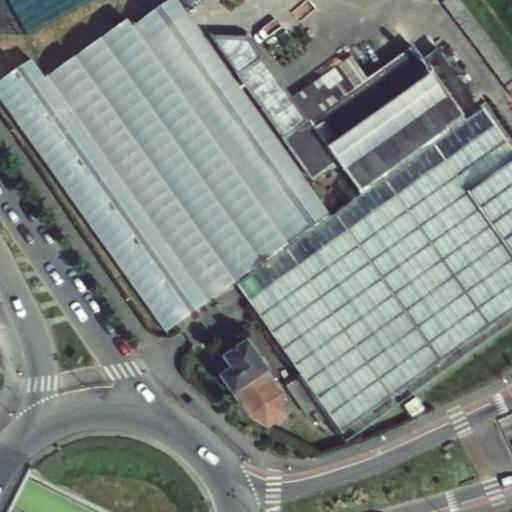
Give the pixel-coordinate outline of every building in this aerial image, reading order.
[(27,57),(0,76),(0,100),(96,235),(163,329),(326,211),(173,0),(163,0),(127,27),(118,15),(67,53),(60,43),(32,64),(27,57)] [(91,0),(11,0),(29,33),(91,0)] [(511,71),(458,0),(427,0),(441,2),(505,88),(511,82),(511,71)] [(427,36),(365,80),(307,121),(290,97),(248,38),(211,38),(312,181),(337,164),(358,193),(233,281),(341,435),(511,312),(511,165),(476,115),(458,128),(455,123),(462,118),(470,97),(427,36)] [(348,56),(290,97),(307,121),(365,80),(348,56)] [(248,342),(225,359),(233,370),(222,378),(250,416),(268,428),(287,415),(284,393),(248,342)]
